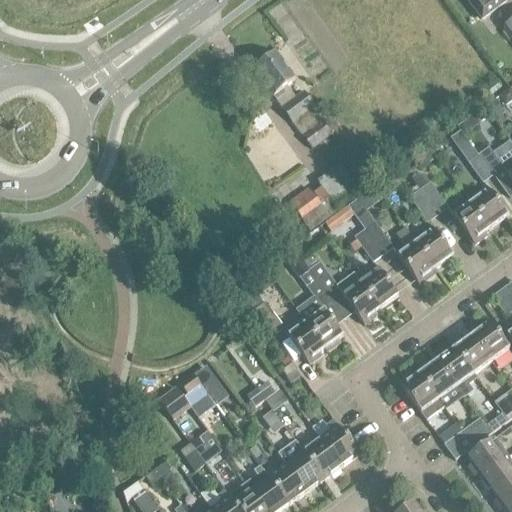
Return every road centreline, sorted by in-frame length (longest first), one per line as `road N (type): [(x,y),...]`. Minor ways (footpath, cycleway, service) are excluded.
road 1 (residential): [(511,267),(354,382),(412,463)]
road 2 (primary): [(78,100),(209,0)]
road 3 (primary): [(0,193),(44,196),(76,174),(89,137),(78,100)]
